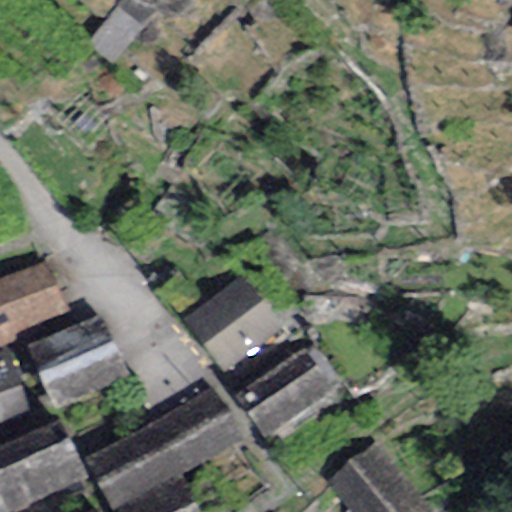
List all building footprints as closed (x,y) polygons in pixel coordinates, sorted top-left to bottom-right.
[(44,261),(0,279),(0,339),(66,312),(44,261)] [(241,277),(184,321),(223,371),(280,326),(241,277)] [(26,347),(57,409),(126,376),(95,313),(26,347)] [(306,345),(234,396),(264,438),(336,387),(306,345)] [(0,424),(32,412),(6,349),(0,351),(0,424)] [(84,459),(113,511),(242,441),(213,389),(84,459)] [(0,511),(10,511),(86,477),(58,419),(0,446),(0,511)] [(332,494),(348,511),(423,511),(374,457),(332,494)] [(134,511),(198,511),(188,488),(134,511)]
